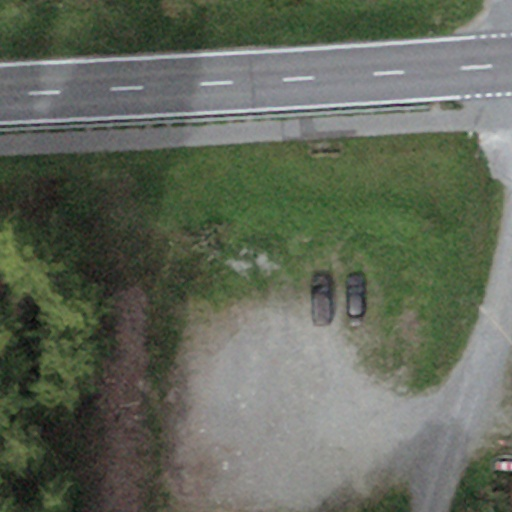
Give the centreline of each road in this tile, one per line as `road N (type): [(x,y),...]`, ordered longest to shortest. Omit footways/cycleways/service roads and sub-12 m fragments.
road 1 (primary): [(0,92),(511,61)]
road 2 (track): [(511,224),(428,478),(430,511)]
